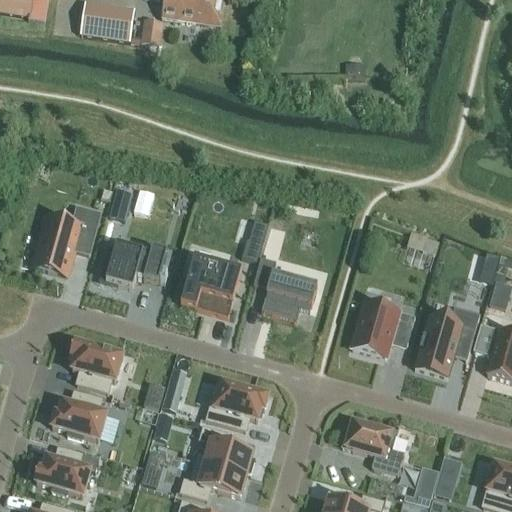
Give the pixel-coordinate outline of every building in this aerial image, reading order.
[(34,0),(0,0),(0,17),(31,22),(34,0)] [(196,27),(196,25),(221,29),(225,0),(165,0),(162,22),(196,27)] [(80,40),(104,43),(130,47),(134,13),(109,9),(85,6),(80,40)] [(136,23),(133,42),(141,43),(140,49),(160,51),(161,49),(165,50),(167,35),(163,34),(164,27),(136,23)] [(345,67),(345,84),(366,84),(366,67),(345,67)] [(116,193),(109,221),(125,225),(132,198),(116,193)] [(47,221),(33,271),(67,281),(74,256),(89,260),(101,218),(76,211),(71,228),(47,221)] [(247,243),(241,262),(257,267),(263,247),(249,243),(247,243)] [(439,247),(427,244),(423,256),(435,259),(439,247)] [(106,286),(132,294),(136,282),(158,288),(167,258),(152,254),(151,258),(116,249),(115,255),(109,254),(105,270),(110,272),(106,286)] [(194,262),(180,309),(228,323),(232,310),(231,310),(229,309),(230,305),(232,306),(233,302),(241,275),(194,262)] [(296,327),(299,315),(309,317),(317,291),(273,279),(276,268),(260,264),(253,291),(267,295),(260,317),(296,327)] [(506,314),(511,290),(511,289),(496,285),(489,310),(506,314)] [(365,307),(352,354),(385,363),(389,349),(393,346),(406,350),(414,322),(398,317),(365,307)] [(429,322),(415,373),(447,383),(453,362),(456,363),(457,358),(466,360),(465,365),(467,366),(480,319),(454,312),(450,327),(429,322)] [(480,330),(473,357),(489,361),(490,361),(489,366),(490,367),(487,380),(511,386),(511,337),(498,334),(480,330)] [(75,363),(72,375),(80,377),(76,389),(108,399),(112,386),(116,387),(123,361),(108,357),(109,353),(93,349),(92,352),(76,348),(72,362),(75,363)] [(210,412),(206,425),(221,430),(246,437),(249,424),(257,427),(261,414),(264,415),(268,401),(228,390),(221,388),(214,413),(210,412)] [(173,417),(178,397),(167,394),(162,414),(173,417)] [(55,419),(52,433),(68,437),(67,441),(83,445),(84,442),(99,446),(106,420),(99,418),(102,405),(74,397),(70,410),(62,407),(59,420),(55,419)] [(144,411),(157,415),(160,406),(146,402),(144,411)] [(350,437),(346,436),(342,452),(374,461),(371,473),(398,481),(404,459),(392,455),(397,437),(381,432),(380,435),(353,428),(350,437)] [(166,445),(169,435),(158,432),(155,442),(166,445)] [(202,446),(196,466),(245,480),(246,477),(250,478),(255,464),(250,463),(252,459),(223,451),(226,439),(203,432),(199,445),(202,446)] [(40,474),(36,488),(52,493),(51,497),(67,501),(68,497),(83,501),(90,475),(79,472),(82,460),(58,453),(55,465),(47,463),(43,475),(40,474)] [(156,492),(160,480),(165,461),(150,457),(145,476),(141,488),(156,492)] [(184,485),(180,498),(207,505),(211,494),(239,502),(245,480),(196,466),(190,486),(184,485)] [(494,469),(482,511),(484,511),(511,511),(511,470),(510,470),(509,474),(494,469)] [(413,504),(407,502),(406,507),(423,511),(428,511),(439,477),(422,472),(413,504)] [(450,503),(455,488),(439,483),(435,499),(450,503)] [(328,503),(325,511),(383,511),(385,506),(362,500),(359,511),(328,503)]
